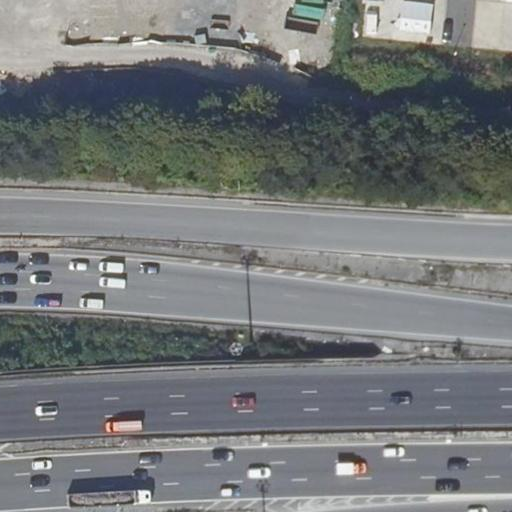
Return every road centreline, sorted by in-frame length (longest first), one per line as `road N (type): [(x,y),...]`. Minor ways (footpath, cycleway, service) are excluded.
road 1 (motorway): [(511,323),(0,284)]
road 2 (primary): [(511,239),(0,216)]
road 3 (motorway): [(511,398),(0,413)]
road 4 (motorway): [(0,485),(511,477)]
